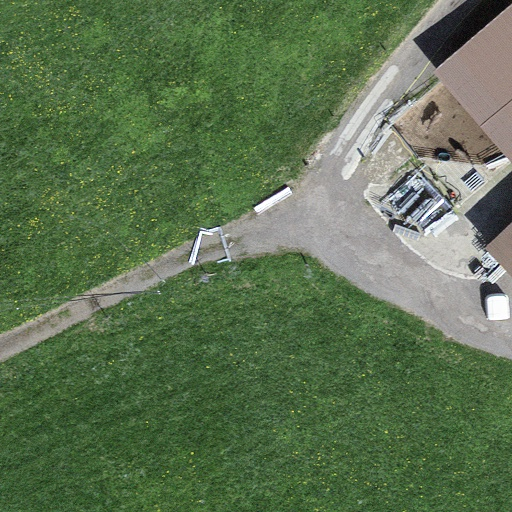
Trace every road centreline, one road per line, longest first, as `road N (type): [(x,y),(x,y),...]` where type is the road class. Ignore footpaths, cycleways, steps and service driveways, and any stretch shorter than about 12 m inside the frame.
road 1 (track): [(0,356),(310,203),(511,294)]
road 2 (track): [(310,203),(423,56),(478,0)]
